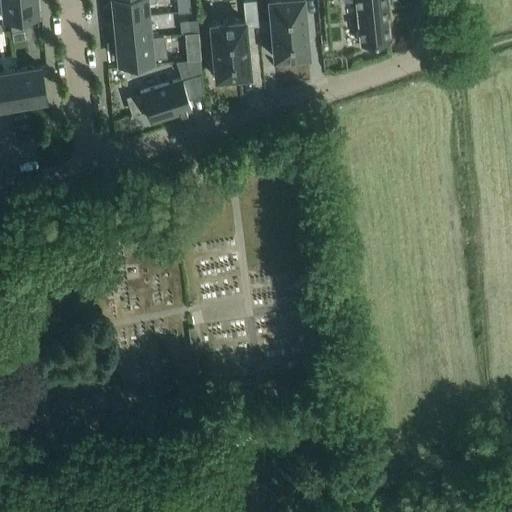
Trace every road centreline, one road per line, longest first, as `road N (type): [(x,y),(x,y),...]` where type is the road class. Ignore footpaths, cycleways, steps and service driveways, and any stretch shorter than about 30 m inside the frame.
road 1 (residential): [(424,59),(88,166)]
road 2 (residential): [(69,0),(88,166)]
